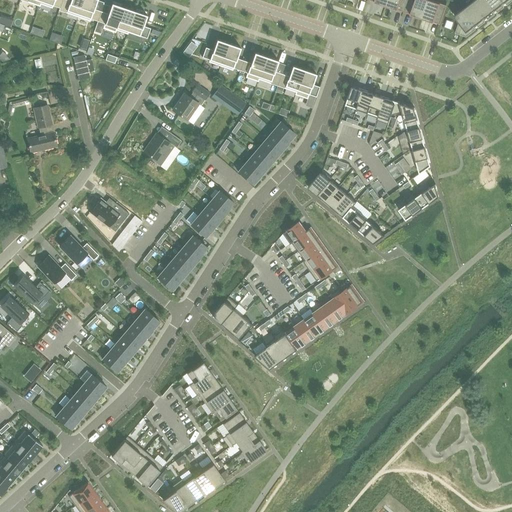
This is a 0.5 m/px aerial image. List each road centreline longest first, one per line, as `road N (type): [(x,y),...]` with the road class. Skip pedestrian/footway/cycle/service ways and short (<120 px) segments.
road 1 (residential): [(183,313),(257,197),(308,140),(347,37)]
road 2 (residential): [(93,162),(202,0)]
road 3 (residential): [(73,444),(135,384),(183,313)]
road 4 (residential): [(0,261),(93,162)]
